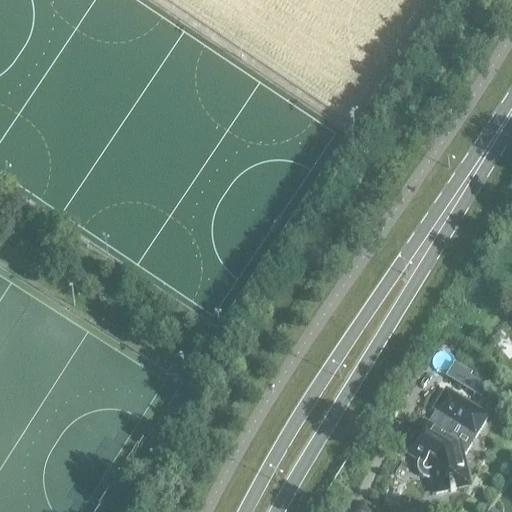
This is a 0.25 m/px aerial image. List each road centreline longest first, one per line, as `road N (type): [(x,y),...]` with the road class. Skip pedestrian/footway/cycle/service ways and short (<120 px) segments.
road 1 (primary): [(465,186),(372,304),(248,511)]
road 2 (primary): [(279,511),(465,186)]
